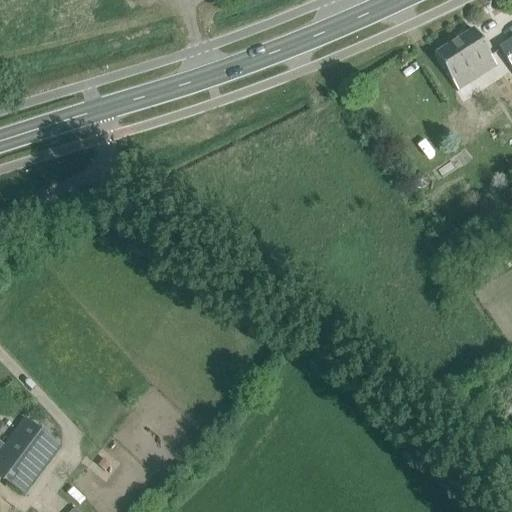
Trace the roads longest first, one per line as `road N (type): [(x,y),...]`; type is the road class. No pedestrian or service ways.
road 1 (secondary): [(96,110),(392,0)]
road 2 (unclassified): [(0,220),(98,174),(109,158),(96,110)]
